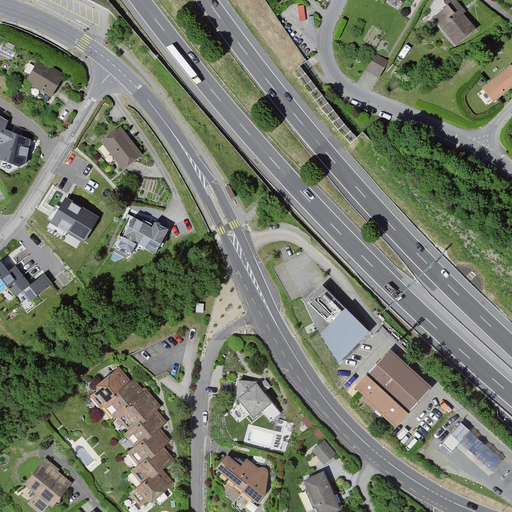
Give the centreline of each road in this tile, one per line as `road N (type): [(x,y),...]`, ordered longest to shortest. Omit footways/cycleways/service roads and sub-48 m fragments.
road 1 (motorway): [(139,0),(319,212),(511,395)]
road 2 (motorway): [(511,345),(397,232),(207,0)]
road 3 (tertiary): [(273,325),(348,432),(433,498)]
road 4 (tertiary): [(273,325),(223,199),(175,136)]
road 5 (tertiary): [(175,136),(273,325)]
road 6 (residential): [(114,66),(0,239)]
road 7 (residential): [(230,316),(209,359),(200,407),(197,511)]
road 8 (residential): [(479,142),(339,82)]
road 9 (tertiary): [(0,4),(72,36),(114,66)]
